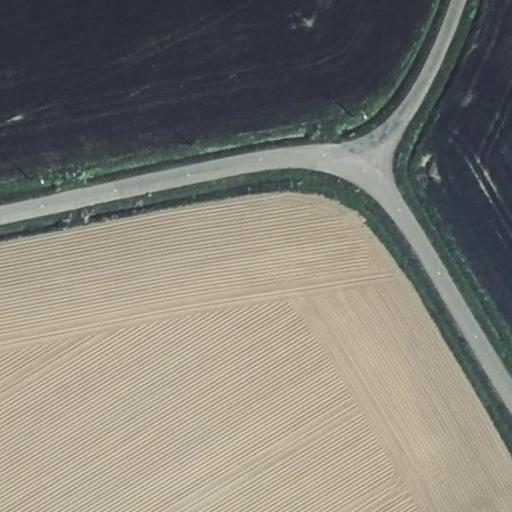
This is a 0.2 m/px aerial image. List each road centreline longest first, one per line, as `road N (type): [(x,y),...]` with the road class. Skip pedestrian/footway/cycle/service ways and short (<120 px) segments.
road 1 (unclassified): [(0,215),(273,158),(358,169)]
road 2 (unclassified): [(358,169),(387,196),(511,400)]
road 3 (unclassified): [(456,0),(409,103),(358,169)]
